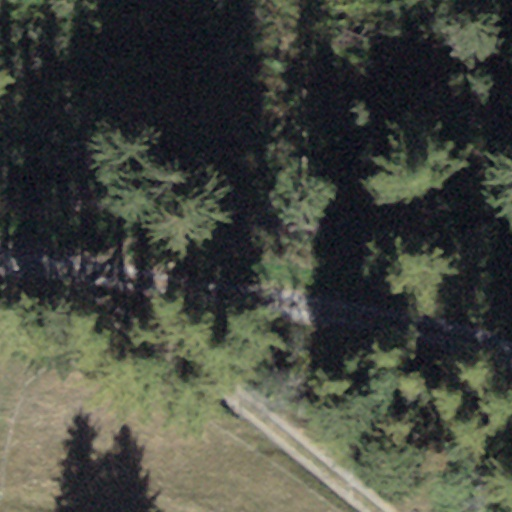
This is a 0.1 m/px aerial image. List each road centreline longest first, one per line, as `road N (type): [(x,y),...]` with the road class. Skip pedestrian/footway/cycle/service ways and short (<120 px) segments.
road 1 (track): [(511,350),(297,296),(0,269)]
road 2 (track): [(122,275),(214,379),(373,511)]
